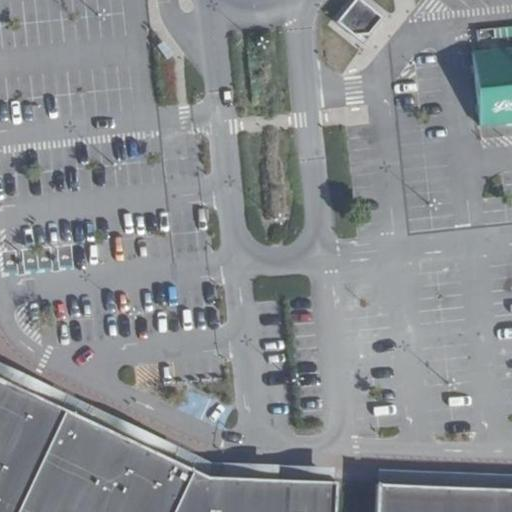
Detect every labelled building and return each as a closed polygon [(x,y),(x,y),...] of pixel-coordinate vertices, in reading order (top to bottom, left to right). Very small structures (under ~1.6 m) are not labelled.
[(370,39),(382,22),(357,2),(336,27),(351,40),(370,39)] [(511,41),(469,46),(478,131),(511,127),(511,41)] [(0,511),(10,511),(61,409),(43,400),(45,394),(8,375),(4,382),(0,380),(0,511)] [(168,511),(190,471),(163,458),(168,453),(129,434),(126,440),(61,409),(10,511),(168,511)] [(190,471),(168,511),(329,511),(330,484),(286,482),(286,474),(246,473),(246,480),(203,478),(190,471)] [(511,511),(511,487),(481,487),(481,479),(442,478),(442,484),(378,480),(375,511),(511,511)]
